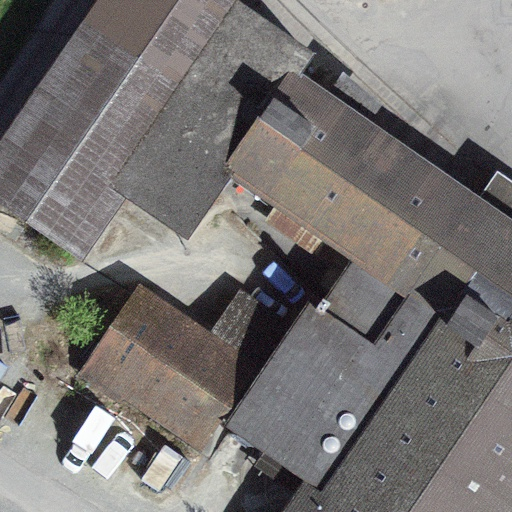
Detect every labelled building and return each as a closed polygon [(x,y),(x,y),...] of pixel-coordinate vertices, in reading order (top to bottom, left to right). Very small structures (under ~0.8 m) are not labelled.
[(184,236),(230,169),(291,81),(308,56),(228,1),(226,0),(100,0),(0,146),(0,201),(80,256),(123,194),(184,236)] [(230,169),(362,258),(419,298),(436,274),(480,210),(458,195),(291,81),(230,169)] [(468,295),(511,325),(511,231),(480,210),(436,274),(468,295)] [(233,427),(331,494),(468,295),(436,274),(419,298),(362,258),(328,308),(319,302),(233,427)] [(493,511),(511,485),(511,325),(468,295),(331,494),(318,511),(493,511)] [(209,342),(140,296),(86,376),(121,400),(127,390),(197,437),(244,366),(255,374),(270,351),(224,320),(209,342)]
